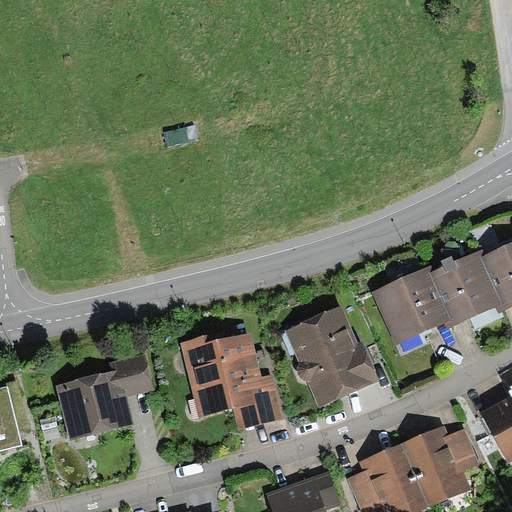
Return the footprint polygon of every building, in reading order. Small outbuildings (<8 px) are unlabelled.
[(408,281),(372,298),(396,349),(446,326),(449,332),(496,310),(500,317),(511,311),(511,249),(487,261),(484,254),(460,265),(436,276),(433,270),(408,281)] [(340,309),(285,334),(300,366),(298,369),(297,374),(299,378),(301,381),(305,384),(308,385),(320,411),(381,384),(364,346),(358,348),(340,309)] [(230,334),(182,345),(198,420),(236,411),(241,432),(283,423),(272,376),(262,379),(253,337),(232,342),(230,334)] [(116,377),(58,393),(72,445),(132,429),(124,399),(152,392),(143,357),(113,365),(116,377)] [(5,391),(0,392),(0,452),(19,448),(16,434),(29,431),(18,384),(4,387),(5,391)] [(511,401),(510,402),(480,418),(506,468),(511,464),(511,401)] [(366,476),(347,484),(358,511),(373,511),(381,509),(382,511),(427,511),(471,494),(463,474),(480,467),(466,434),(448,441),(444,432),(418,443),(390,454),(362,466),(366,476)] [(327,475),(267,499),(272,511),(327,511),(340,507),(327,475)]
